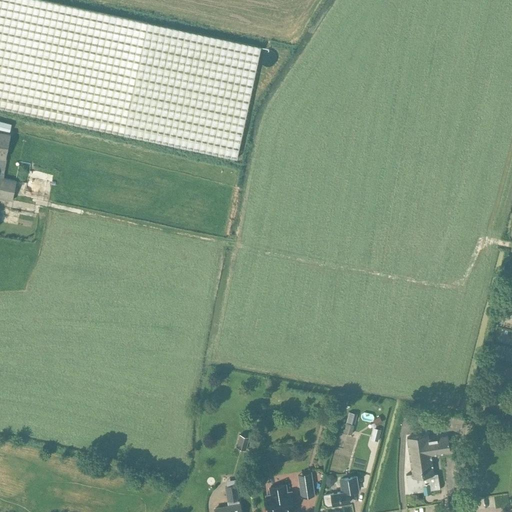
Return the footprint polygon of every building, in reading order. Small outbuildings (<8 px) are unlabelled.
[(118,133),(238,158),(254,82),(261,46),(142,21),(141,22),(37,0),(0,0),(0,106),(118,132),(118,133)] [(11,124),(0,120),(0,129),(9,132),(11,124)] [(0,198),(12,200),(16,180),(3,178),(7,158),(6,158),(11,134),(0,131),(0,198)] [(14,214),(12,224),(31,227),(33,216),(14,214)] [(341,403),(343,395),(337,394),(335,402),(341,403)] [(351,433),(356,413),(349,411),(344,431),(351,433)] [(236,447),(245,449),(248,437),(239,434),(236,447)] [(406,475),(409,493),(423,491),(440,488),(438,474),(434,474),(431,455),(450,452),(448,436),(428,439),(428,435),(407,438),(412,474),(406,475)] [(325,495),(326,506),(333,504),(333,505),(350,502),(349,492),(359,491),(357,476),(339,479),(341,492),(331,494),(325,495)] [(299,483),(301,497),(315,495),(313,481),(299,483)] [(239,499),(240,499),(237,484),(225,487),(228,502),(229,506),(215,509),(215,511),(241,511),(240,505),(239,499)] [(267,496),(269,511),(280,511),(285,511),(284,511),(287,511),(294,511),(291,492),(286,493),(285,485),(270,487),(272,495),(267,496)]
